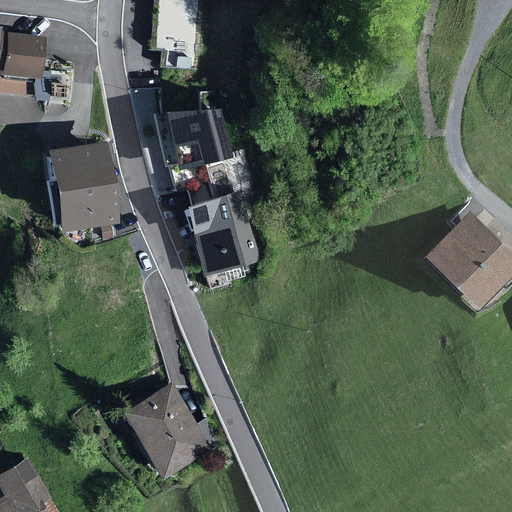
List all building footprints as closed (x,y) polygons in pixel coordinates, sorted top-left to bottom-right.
[(192,69),(196,0),(151,0),(148,50),(159,50),(158,67),(192,69)] [(47,32),(5,29),(1,77),(44,80),(42,96),(69,98),(73,55),(45,53),(47,32)] [(170,171),(233,158),(222,109),(158,116),(170,171)] [(119,223),(105,140),(45,150),(58,233),(119,223)] [(247,282),(219,198),(183,209),(205,279),(225,273),(230,287),(247,282)] [(511,288),(511,241),(478,211),(438,254),(494,308),(511,288)] [(211,453),(170,381),(121,409),(162,481),(211,453)] [(53,511),(25,461),(0,475),(0,482),(7,495),(0,498),(0,511),(53,511)]
